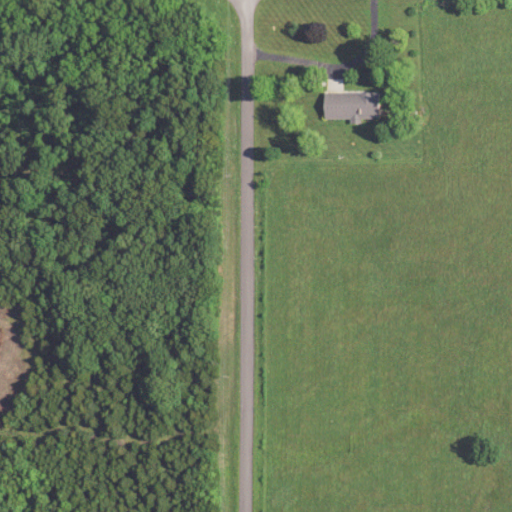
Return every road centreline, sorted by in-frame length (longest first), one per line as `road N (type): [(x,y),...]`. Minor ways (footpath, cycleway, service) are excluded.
road 1 (residential): [(242,511),(252,345),(248,0)]
road 2 (residential): [(249,58),(312,66),(359,60),(367,0)]
